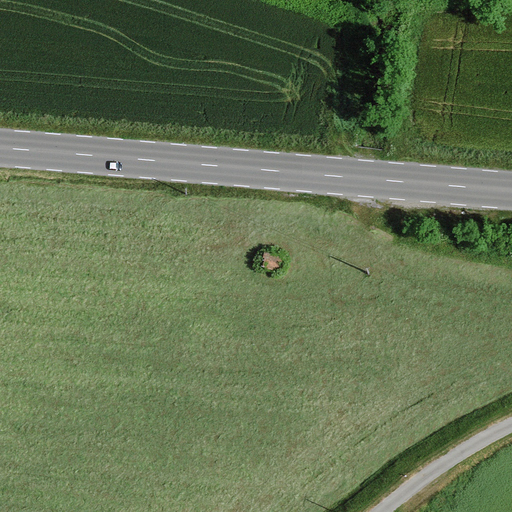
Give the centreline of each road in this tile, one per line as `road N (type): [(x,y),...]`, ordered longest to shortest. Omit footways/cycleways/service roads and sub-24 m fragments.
road 1 (primary): [(0,148),(511,191)]
road 2 (track): [(511,424),(437,467),(384,511)]
